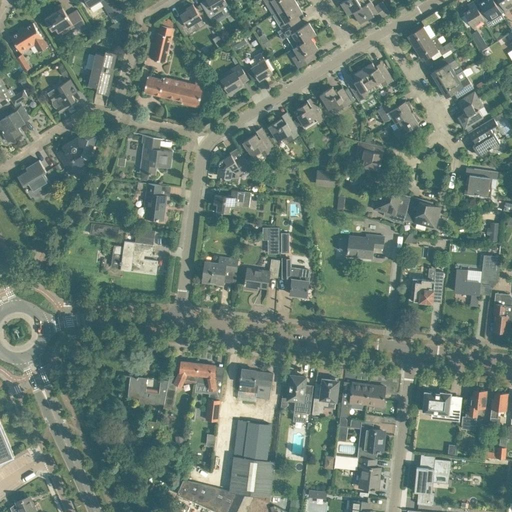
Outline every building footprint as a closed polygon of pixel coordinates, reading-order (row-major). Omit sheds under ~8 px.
[(114,0),(85,0),(89,6),(99,0),(100,0),(111,17),(121,11),(114,0)] [(207,0),(211,6),(205,10),(205,11),(212,22),(226,14),(222,7),(228,4),(228,3),(232,1),(231,0),(207,0)] [(273,14),(278,11),(296,0),(295,0),(264,0),(272,13),(273,13),(273,14)] [(292,18),(303,12),(296,0),(278,11),(284,22),(279,25),(283,31),(295,23),(292,18)] [(345,0),(341,2),(349,14),(354,11),(371,0),(372,0),(345,0)] [(390,12),(384,3),(383,1),(375,6),(371,0),(354,11),(361,22),(374,14),(377,20),(390,12)] [(502,13),(494,0),(493,0),(484,0),(479,3),(490,20),(502,13)] [(511,6),(511,0),(498,0),(505,10),(511,6)] [(484,19),(479,10),(473,1),(468,4),(470,9),(464,13),(472,26),(484,19)] [(87,25),(82,18),(77,9),(68,15),(61,3),(53,8),(56,11),(45,18),(51,26),(54,24),(59,33),(66,28),(67,30),(71,28),(74,33),(87,25)] [(202,19),(198,12),(193,4),(187,7),(188,9),(180,14),(182,17),(176,20),(186,36),(197,29),(194,24),(202,19)] [(439,18),(438,17),(435,12),(421,20),(425,26),(439,18)] [(48,45),(43,38),(34,22),(11,36),(21,52),(34,44),(38,51),(48,45)] [(173,27),(172,27),(172,24),(163,22),(162,25),(161,24),(160,26),(159,33),(158,32),(152,58),(166,61),(173,27)] [(298,44),(311,37),(316,34),(309,22),(299,29),(295,23),(283,31),(287,37),(292,34),(298,44)] [(416,47),(430,38),(423,26),(409,35),(416,47)] [(122,30),(118,33),(122,40),(126,37),(122,30)] [(478,30),(471,34),(480,50),(488,46),(478,30)] [(497,40),(504,36),(502,33),(497,31),(493,33),(497,40)] [(232,42),(231,43),(235,49),(241,45),(247,42),(242,34),(236,38),(231,41),(232,42)] [(442,54),(451,49),(456,46),(452,40),(443,46),(436,35),(430,38),(416,47),(423,59),(439,49),(442,54)] [(308,55),(318,49),(311,37),(298,44),(293,48),(297,54),(292,57),(292,56),(292,57),(295,63),(296,62),(299,67),(311,60),(308,55)] [(117,52),(107,50),(106,50),(105,55),(96,53),(89,85),(97,86),(96,92),(109,94),(114,69),(113,68),(117,52)] [(272,72),(265,60),(269,57),(265,50),(261,52),(254,56),(255,57),(249,60),(253,67),(252,67),(260,80),(272,72)] [(31,67),(23,53),(16,58),(24,71),(31,67)] [(438,84),(456,73),(453,67),(459,63),(453,53),(440,60),(443,66),(432,73),(438,84)] [(384,85),(385,85),(393,79),(383,63),(376,68),(373,62),(363,68),(373,85),(380,80),(384,85)] [(216,78),(220,85),(226,93),(229,91),(230,93),(244,85),(237,74),(243,70),(239,64),(226,72),(228,75),(222,79),(220,76),(216,78)] [(65,65),(59,69),(64,77),(70,73),(65,65)] [(366,89),(373,85),(363,68),(353,74),(357,80),(349,84),(359,100),(369,94),(366,89)] [(198,70),(195,83),(206,86),(209,72),(198,70)] [(467,75),(466,76),(463,70),(457,74),(456,73),(438,84),(446,97),(458,90),(461,95),(474,87),(467,75)] [(203,86),(164,77),(163,79),(148,76),(144,91),(199,104),(203,86)] [(0,106),(9,101),(4,92),(7,90),(0,78),(0,106)] [(58,86),(48,92),(52,100),(52,103),(53,105),(55,107),(57,108),(60,113),(72,106),(70,103),(75,100),(72,94),(78,91),(73,82),(71,78),(58,86)] [(486,84),(484,80),(476,84),(478,88),(486,84)] [(352,101),(348,96),(343,87),(337,91),(339,93),(337,94),(333,86),(320,94),(328,108),(334,105),(337,110),(352,101)] [(14,104),(23,99),(28,96),(24,89),(10,98),(14,104)] [(465,127),(474,122),(483,116),(476,104),(481,101),(475,91),(457,101),(462,109),(464,108),(466,111),(458,116),(465,127)] [(409,101),(406,102),(405,101),(394,107),(390,101),(387,104),(386,104),(377,110),(384,121),(393,116),(396,121),(412,112),(411,111),(412,110),(409,101)] [(326,117),(324,113),(318,105),(313,108),(312,106),(310,107),(307,102),(294,110),(303,124),(315,116),(318,121),(326,117)] [(30,118),(22,104),(13,109),(15,112),(0,120),(0,127),(4,135),(6,134),(10,140),(22,133),(18,126),(25,122),(24,121),(30,118)] [(493,117),(472,130),(468,132),(472,139),(476,136),(479,142),(473,145),(479,155),(490,148),(491,149),(493,148),(492,147),(493,146),(493,148),(494,148),(496,149),(497,149),(498,148),(499,148),(499,147),(499,146),(499,145),(498,143),(500,142),(494,132),(494,133),(491,128),(498,124),(496,120),(507,114),(505,110),(493,117)] [(414,113),(413,113),(412,112),(396,121),(400,127),(393,130),(396,135),(392,138),(396,145),(413,134),(410,128),(419,123),(418,121),(420,119),(414,113)] [(301,132),(298,129),(293,120),(288,124),(285,118),(281,121),(279,119),(269,125),(277,139),(284,135),(287,140),(301,132)] [(86,131),(84,138),(78,136),(62,146),(63,147),(57,151),(66,167),(73,163),(76,169),(89,161),(97,134),(86,131)] [(275,148),(273,144),(267,136),(262,139),(261,137),(259,138),(256,133),(243,141),(252,155),(255,153),(261,159),(263,159),(265,158),(265,156),(265,155),(268,153),(268,152),(275,148)] [(148,178),(149,173),(156,174),(157,166),(170,167),(173,150),(155,148),(157,137),(144,134),(143,142),(146,143),(142,172),(143,172),(142,177),(148,178)] [(385,146),(375,144),(372,143),(364,141),(360,140),(356,156),(365,158),(364,165),(380,169),(381,161),(380,161),(382,153),(383,154),(385,146)] [(251,167),(248,162),(244,155),(235,160),(232,154),(220,161),(218,175),(225,176),(225,177),(227,179),(229,179),(230,178),(231,178),(231,177),(239,178),(239,173),(249,167),(251,170),(252,169),(251,167)] [(46,171),(40,159),(26,168),(27,169),(24,171),(23,170),(20,172),(21,174),(18,176),(31,196),(33,195),(36,199),(50,191),(47,186),(52,184),(44,172),(46,171)] [(497,178),(498,171),(474,168),(473,174),(470,174),(468,183),(466,183),(464,193),(490,197),(493,178),(497,178)] [(335,185),(336,171),(317,170),(316,184),(335,185)] [(162,185),(152,183),(148,183),(145,205),(146,205),(146,207),(143,207),(141,207),(140,208),(138,209),(138,211),(138,212),(139,214),(140,215),(142,216),(144,216),(144,217),(163,219),(167,195),(161,194),(162,185)] [(408,205),(398,202),(401,193),(392,190),(391,188),(387,187),(385,188),(385,189),(382,188),(381,194),(380,193),(379,196),(380,196),(380,197),(377,197),(374,208),(395,214),(393,220),(404,223),(405,219),(408,207),(408,205)] [(245,191),(242,191),(232,189),(231,196),(215,194),(214,203),(215,203),(214,209),(213,209),(213,210),(229,213),(231,203),(243,205),(243,206),(249,206),(251,192),(245,191)] [(405,219),(426,225),(435,227),(441,206),(432,204),(433,201),(426,200),(425,202),(420,201),(417,210),(408,207),(405,219)] [(118,238),(120,226),(92,222),(91,234),(118,238)] [(499,229),(499,223),(491,222),(490,228),(487,228),(487,234),(490,234),(489,240),(497,241),(498,235),(501,235),(501,229),(499,229)] [(115,246),(114,252),(123,253),(123,255),(122,254),(121,261),(120,261),(120,263),(121,263),(120,267),(121,268),(121,269),(156,273),(158,260),(142,258),(143,253),(152,255),(153,244),(154,238),(155,230),(137,227),(135,241),(125,240),(124,247),(115,246)] [(279,227),(263,227),(263,239),(268,239),(268,253),(279,253),(279,227)] [(410,233),(405,241),(417,244),(419,234),(410,233)] [(384,235),(374,234),(367,234),(367,238),(350,236),(348,251),(349,251),(348,254),(372,256),(373,242),(383,243),(384,235)] [(485,254),(483,278),(498,280),(500,256),(485,254)] [(237,272),(239,259),(219,256),(218,264),(205,263),(203,280),(223,283),(225,270),(237,272)] [(278,277),(280,259),(272,258),(270,270),(247,267),(246,280),(245,280),(244,283),(245,283),(245,286),(258,287),(258,284),(261,285),(261,286),(268,287),(270,276),(278,277)] [(283,258),(283,277),(291,277),(291,275),(293,276),(292,283),(290,293),(307,295),(308,286),(309,280),(311,268),(291,266),(291,258),(283,258)] [(479,295),(480,281),(481,269),(468,268),(468,272),(458,271),(456,281),(456,291),(472,292),(471,304),(478,305),(479,295)] [(413,286),(412,286),(411,300),(433,302),(434,292),(442,292),(444,271),(435,271),(435,280),(422,278),(421,279),(413,286)] [(511,296),(510,294),(496,293),(495,304),(494,313),(496,314),(494,330),(506,332),(507,324),(510,324),(510,321),(511,320),(511,296)] [(180,371),(175,383),(181,386),(183,382),(196,383),(199,363),(182,360),(180,371)] [(199,363),(196,383),(209,384),(210,389),(206,419),(218,420),(218,417),(219,409),(224,376),(215,375),(216,365),(199,363)] [(241,378),(239,389),(257,391),(256,397),(270,399),(271,386),(272,386),(273,373),(257,371),(257,370),(242,368),(241,378)] [(282,397),(280,410),(288,405),(288,400),(295,401),(294,411),(310,413),(313,386),(305,385),(306,376),(291,374),(288,398),(282,397)] [(164,403),(168,388),(169,380),(161,379),(160,390),(147,388),(148,377),(131,375),(128,396),(139,397),(139,400),(139,402),(156,404),(156,402),(164,403)] [(328,405),(329,399),(336,400),(339,380),(336,380),(337,378),(330,377),(330,379),(323,378),(321,395),(315,394),(313,412),(319,413),(320,411),(323,411),(324,404),(328,405)] [(340,416),(339,425),(347,426),(347,419),(346,417),(350,413),(351,401),(367,404),(367,400),(369,384),(360,383),(360,385),(354,384),(354,382),(353,382),(352,390),(343,389),(342,399),(341,413),(340,416)] [(367,400),(367,404),(375,405),(383,406),(385,386),(369,384),(369,388),(367,400)] [(171,409),(175,389),(168,388),(164,403),(164,407),(171,409)] [(463,415),(462,421),(468,422),(476,423),(477,412),(478,407),(485,407),(486,400),(487,390),(474,389),(473,396),(471,396),(470,405),(467,405),(466,416),(463,415)] [(446,418),(460,420),(461,406),(449,404),(451,393),(451,392),(450,392),(443,391),(441,391),(441,392),(441,393),(425,391),(425,392),(424,409),(423,409),(423,410),(425,410),(447,413),(446,418)] [(506,410),(507,403),(508,393),(495,391),(495,398),(492,398),(491,408),(489,424),(489,430),(499,431),(500,417),(498,417),(499,409),(500,409),(506,410)] [(381,422),(382,415),(366,413),(365,420),(366,421),(381,422)] [(239,419),(239,420),(230,418),(229,431),(237,432),(230,491),(232,491),(271,496),(275,461),(267,460),(272,423),(239,419)] [(366,421),(365,420),(351,419),(350,426),(365,428),(366,421)] [(147,420),(146,429),(158,437),(161,422),(157,421),(147,420)] [(0,459),(8,456),(9,457),(13,454),(0,422),(0,459)] [(489,430),(489,424),(481,423),(479,436),(486,437),(487,430),(489,430)] [(358,447),(357,456),(364,457),(377,458),(378,451),(380,451),(380,450),(383,450),(384,441),(382,440),(383,430),(373,429),(367,428),(365,448),(358,447)] [(208,445),(216,445),(217,433),(208,432),(208,445)] [(175,436),(177,446),(185,445),(184,435),(175,436)] [(486,456),(505,459),(506,447),(498,446),(497,452),(486,451),(486,456)] [(336,454),(334,467),(357,469),(358,467),(362,468),(360,486),(372,487),(372,488),(375,489),(375,488),(378,488),(379,478),(378,478),(379,468),(381,468),(381,467),(372,466),(373,458),(363,457),(336,454)] [(416,475),(415,491),(419,491),(417,503),(433,505),(435,492),(432,492),(433,481),(434,473),(449,474),(451,459),(436,458),(434,468),(420,467),(417,466),(416,475)] [(475,469),(475,496),(487,497),(488,469),(475,469)] [(232,491),(230,491),(184,479),(178,494),(219,511),(246,511),(254,497),(232,491)] [(309,489),(309,496),(326,498),(327,491),(309,489)] [(20,511),(37,511),(35,506),(33,507),(28,496),(16,501),(20,511)] [(309,511),(327,511),(328,498),(310,496),(308,511),(309,511)] [(292,498),(291,507),(301,509),(302,499),(292,498)] [(351,500),(349,511),(375,511),(376,511),(368,510),(369,502),(359,501),(351,500)]
